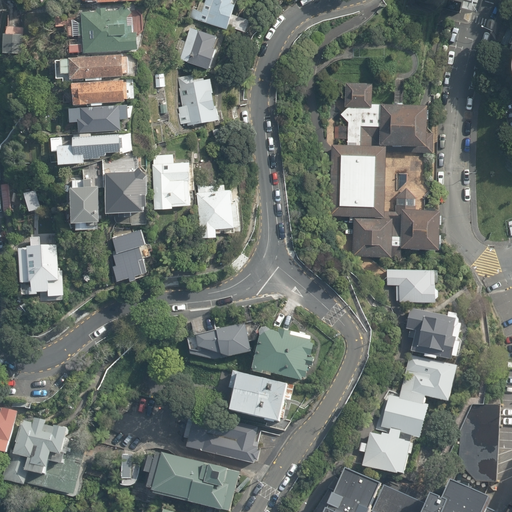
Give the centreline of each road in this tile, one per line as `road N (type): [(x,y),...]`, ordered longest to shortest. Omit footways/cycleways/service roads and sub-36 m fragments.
road 1 (residential): [(264,262),(345,322),(356,352),(329,409),(256,511)]
road 2 (residential): [(264,262),(265,69),(295,16),(334,0)]
road 3 (residential): [(242,282),(134,302),(35,365),(12,358),(0,342)]
